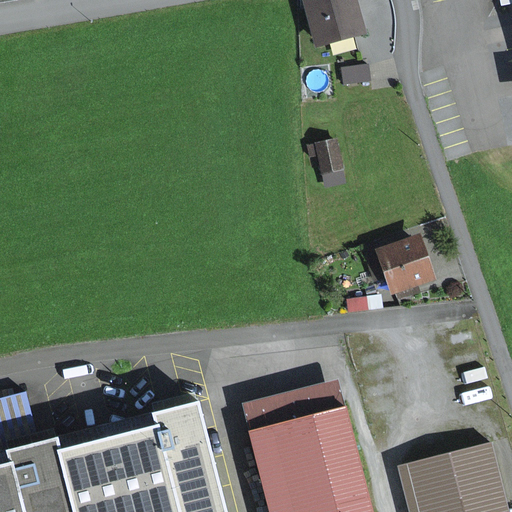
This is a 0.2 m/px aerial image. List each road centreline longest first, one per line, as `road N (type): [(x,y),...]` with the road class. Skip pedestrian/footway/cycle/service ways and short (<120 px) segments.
road 1 (residential): [(404,0),(411,91),(511,386)]
road 2 (residential): [(0,19),(120,0)]
